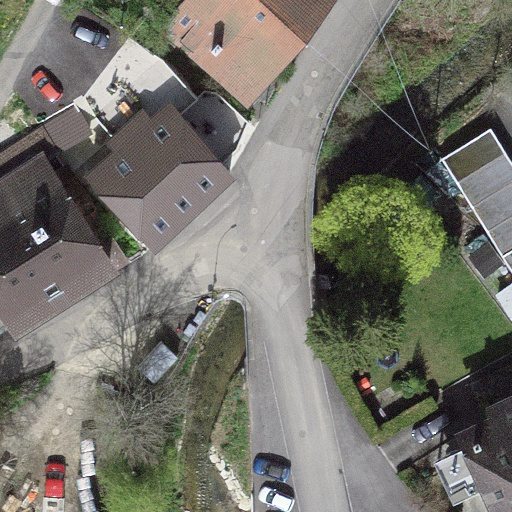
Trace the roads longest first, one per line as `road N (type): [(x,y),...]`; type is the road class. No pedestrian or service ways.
road 1 (residential): [(0,385),(174,292),(274,210)]
road 2 (residential): [(316,511),(299,449),(274,210)]
road 3 (residential): [(274,210),(384,0)]
